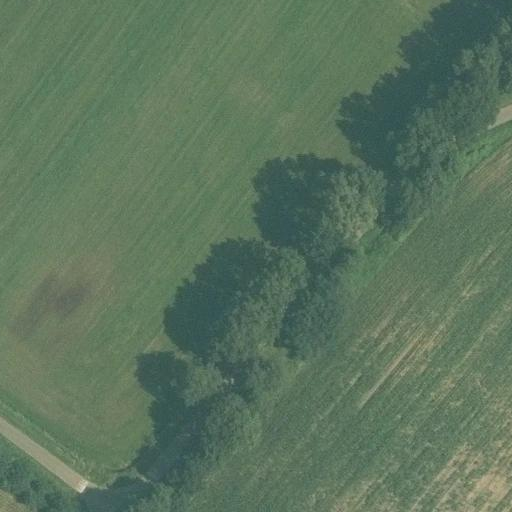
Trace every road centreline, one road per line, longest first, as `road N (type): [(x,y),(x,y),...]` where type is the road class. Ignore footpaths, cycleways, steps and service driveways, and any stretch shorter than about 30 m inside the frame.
road 1 (unclassified): [(511,112),(445,148),(389,193),(113,511)]
road 2 (unclassified): [(107,511),(0,432)]
